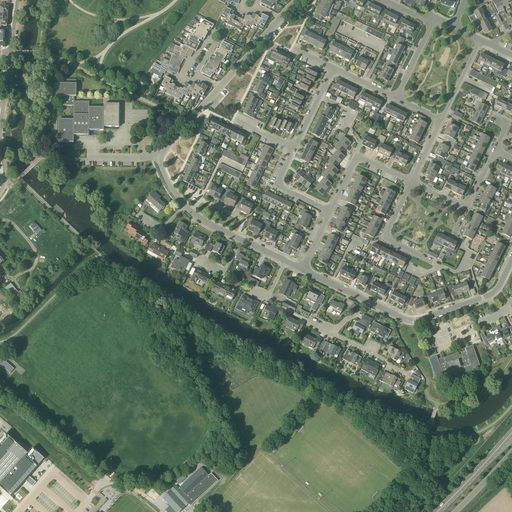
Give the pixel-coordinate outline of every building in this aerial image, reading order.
[(264,0),(262,0),(261,3),(267,6),(266,8),(270,10),(273,5),(274,6),(275,3),(268,0),(264,0)] [(329,8),(331,4),(323,0),(322,0),(320,4),(329,8)] [(355,6),(354,8),(357,9),(358,7),(361,8),(360,10),(363,12),(366,6),(363,5),(364,2),(361,0),(358,0),(355,6)] [(497,10),(502,7),(498,0),(493,3),(497,10)] [(327,13),(329,8),(320,4),(318,9),(327,13)] [(372,14),(375,7),(370,4),(368,7),(366,6),(363,12),(365,13),(366,11),(372,14)] [(8,12),(8,6),(0,5),(0,12),(9,13),(9,12),(8,12)] [(380,20),(382,14),(380,13),(381,10),(375,7),(372,14),(371,16),(373,17),(373,18),(376,20),(377,19),(376,22),(378,23),(380,20)] [(229,14),(231,10),(226,8),(221,18),(226,20),(228,17),(231,19),(233,16),(229,14)] [(476,18),(484,14),(481,8),(473,12),(476,18)] [(324,18),(327,13),(318,9),(313,18),(321,22),(322,18),(324,18)] [(338,12),(335,18),(341,20),(342,21),(345,16),(338,12)] [(389,22),(392,15),(387,13),(385,16),(382,14),(380,20),(388,24),(389,22)] [(479,23),(486,20),(484,14),(476,18),(479,23)] [(236,21),(233,20),(235,16),(233,15),(233,16),(231,19),(228,17),(226,20),(225,23),(232,27),(231,28),(232,29),(236,21)] [(252,17),(248,15),(248,16),(246,15),(243,20),(244,20),(242,24),(244,26),(250,28),(251,25),(252,23),(250,21),(252,18),(252,17)] [(252,18),(250,21),(252,23),(251,25),(256,28),(257,28),(259,22),(257,21),(258,17),(259,17),(255,15),(253,19),(252,18)] [(256,28),(256,29),(257,30),(257,29),(258,29),(258,28),(262,30),(263,27),(264,28),(269,18),(262,15),(260,18),(258,17),(257,21),(259,22),(257,28),(256,28)] [(396,28),(399,23),(397,21),(398,18),(392,15),(389,22),(388,24),(396,28)] [(240,19),(238,22),(236,21),(232,29),(233,29),(234,28),(241,32),(244,26),(242,24),(244,20),(243,20),(240,19)] [(208,30),(210,27),(212,28),(214,25),(203,20),(202,24),(201,23),(200,25),(207,29),(208,30)] [(482,29),(489,25),(486,20),(479,23),(482,29)] [(406,30),(409,24),(403,21),(402,24),(399,23),(396,28),(399,30),(400,28),(406,30)] [(206,36),(208,32),(205,31),(207,29),(200,25),(198,24),(197,27),(198,27),(196,30),(206,36)] [(409,24),(406,30),(404,33),(407,34),(410,36),(411,33),(415,26),(409,24)] [(484,34),(492,31),(489,25),(482,29),(484,34)] [(206,36),(196,30),(193,29),(191,33),(193,34),(192,36),(199,39),(201,40),(202,37),(205,38),(206,36)] [(308,43),(312,34),(307,32),(308,30),(304,29),(301,36),(304,37),(302,41),(308,43)] [(317,48),(322,39),(319,38),(322,32),(321,32),(322,32),(320,30),(319,31),(312,45),(317,48)] [(312,45),(319,31),(317,36),(312,34),(308,43),(312,45)] [(199,46),(200,43),(198,41),(199,39),(192,36),(190,35),(189,37),(188,36),(186,40),(188,41),(199,46)] [(322,39),(317,48),(322,50),(327,41),(322,39)] [(334,54),(339,45),(334,43),(335,41),(332,39),(331,42),(329,46),(331,48),(329,51),(334,54)] [(186,40),(184,43),(186,44),(185,46),(194,50),(194,51),(196,52),(199,46),(188,41),(186,40)] [(231,50),(233,47),(234,45),(224,40),(220,47),(220,48),(229,52),(231,53),(232,51),(231,50)] [(394,51),(401,54),(404,48),(401,47),(402,44),(397,41),(395,44),(397,45),(394,51)] [(176,46),(174,50),(180,53),(185,56),(187,53),(191,56),(194,51),(194,50),(185,46),(183,45),(182,49),(176,46)] [(339,56),(344,47),(339,45),(334,54),(339,56)] [(169,47),(167,51),(173,54),(171,58),(182,63),(184,59),(179,57),(180,53),(174,50),(169,47)] [(218,49),(217,49),(215,52),(225,57),(227,54),(228,55),(229,52),(220,48),(220,47),(219,47),(218,49)] [(344,59),(348,50),(344,47),(339,56),(344,59)] [(276,60),(280,53),(274,50),(270,57),(267,55),(266,59),(274,63),(276,60)] [(348,50),(344,59),(349,61),(350,59),(352,60),(354,60),(357,52),(354,50),(353,52),(348,50)] [(399,59),(401,54),(394,51),(392,56),(399,59)] [(215,52),(214,55),(215,55),(214,58),(213,57),(212,58),(222,63),(223,64),(225,61),(226,62),(227,58),(225,57),(215,52)] [(276,60),(274,63),(280,66),(281,63),(285,55),(280,53),(276,60)] [(484,64),(487,57),(481,54),(477,63),(479,64),(480,62),(484,64)] [(282,63),(280,66),(285,69),(287,66),(290,58),(285,55),(281,63),(282,63)] [(396,65),(399,59),(392,56),(389,62),(387,61),(386,64),(392,67),(394,64),(396,65)] [(211,60),(209,59),(208,63),(218,68),(220,64),(220,65),(222,63),(212,58),(212,57),(211,60)] [(359,68),(364,59),(359,57),(355,66),(359,68)] [(489,67),(493,59),(487,57),(484,64),(483,66),(485,67),(486,65),(489,67)] [(163,58),(161,62),(162,63),(173,69),(175,65),(179,68),(182,63),(171,58),(169,61),(163,58)] [(364,59),(359,68),(365,71),(366,68),(369,70),(373,63),(369,61),(368,62),(364,59)] [(495,70),(498,62),(493,59),(489,67),(493,68),(492,70),(494,71),(495,69),(495,70)] [(502,76),(505,70),(503,69),(504,65),(498,62),(495,70),(498,71),(497,74),(499,75),(502,76)] [(155,64),(150,72),(154,74),(151,78),(156,81),(155,82),(158,84),(161,79),(158,78),(158,76),(161,78),(163,73),(165,74),(166,71),(170,74),(172,72),(173,69),(162,63),(161,67),(155,64)] [(216,71),(218,68),(208,63),(205,68),(214,73),(216,74),(217,71),(216,71)] [(384,66),(381,72),(384,73),(390,76),(393,71),(391,69),(392,67),(386,64),(384,66)] [(205,68),(203,67),(200,73),(203,74),(203,76),(210,79),(212,75),(213,75),(214,73),(205,68)] [(316,79),(318,74),(307,68),(305,70),(309,72),(307,75),(316,79)] [(511,78),(511,77),(511,68),(510,68),(508,71),(505,70),(502,76),(505,78),(506,75),(511,78)] [(384,73),(381,79),(383,80),(388,82),(390,76),(384,73)] [(270,86),(273,80),(270,79),(265,77),(262,75),(259,81),(270,86)] [(314,83),(316,79),(307,75),(306,77),(303,75),(302,77),(312,82),(314,83)] [(172,85),(169,83),(170,80),(165,77),(160,87),(166,90),(167,87),(170,88),(172,85)] [(312,82),(302,77),(300,77),(299,79),(302,80),(301,83),(310,87),(312,82)] [(76,84),(76,80),(66,80),(66,84),(55,84),(54,96),(63,96),(63,106),(74,106),(73,120),(58,120),(58,143),(73,143),(74,135),(89,136),(89,131),(104,131),(104,127),(119,127),(119,104),(104,104),(104,108),(89,108),(89,102),(74,102),(74,96),(76,96),(76,84)] [(270,86),(259,81),(256,86),(264,90),(267,85),(270,86)] [(340,92),(344,84),(338,81),(334,89),(340,92)] [(307,92),(310,87),(301,83),(300,85),(297,84),(296,86),(307,92)] [(177,88),(174,86),(174,85),(172,84),(172,85),(170,88),(167,87),(166,90),(164,93),(172,96),(171,98),(172,98),(177,88)] [(198,86),(195,84),(193,88),(191,87),(189,91),(192,92),(190,95),(191,95),(196,97),(198,94),(197,94),(199,91),(196,90),(198,86)] [(202,84),(201,85),(199,84),(198,86),(196,90),(199,91),(197,94),(198,94),(196,97),(195,99),(193,103),(196,104),(200,96),(203,97),(208,87),(202,84)] [(347,95),(351,87),(344,84),(340,92),(347,95)] [(186,89),(184,88),(183,90),(181,94),(184,95),(189,98),(191,95),(190,95),(192,92),(189,91),(191,87),(191,86),(188,85),(186,89)] [(266,91),(264,90),(256,86),(253,92),(257,93),(256,96),(263,100),(265,95),(264,95),(266,91)] [(302,102),(304,97),(296,93),(298,90),(291,87),(289,91),(293,92),(292,94),(295,95),(294,98),(302,102)] [(353,98),(357,90),(351,87),(347,95),(353,98)] [(180,88),(179,89),(177,88),(172,98),(173,99),(173,97),(181,101),(184,95),(181,94),(183,90),(180,88)] [(365,104),(369,96),(362,93),(359,101),(365,104)] [(370,110),(376,99),(369,96),(365,104),(364,106),(364,107),(370,110)] [(251,97),(248,103),(256,106),(259,108),(262,102),(259,101),(251,97)] [(300,107),(302,102),(294,98),(293,100),(290,99),(288,101),(291,103),(292,102),(300,107)] [(503,110),(507,102),(498,98),(494,106),(503,110)] [(378,110),(382,102),(376,99),(370,110),(371,109),(372,107),(375,109),(373,114),(374,115),(372,119),(375,120),(375,121),(376,122),(379,115),(377,114),(378,110)] [(298,111),(300,107),(292,102),(291,103),(290,105),(287,103),(286,106),(285,108),(293,112),(294,109),(298,111)] [(511,114),(511,104),(507,102),(503,110),(511,114)] [(256,106),(248,103),(246,108),(253,112),(256,113),(259,108),(256,106)] [(484,116),(488,107),(480,103),(476,112),(475,112),(484,116)] [(331,110),(331,109),(332,108),(326,105),(325,107),(327,108),(326,111),(336,116),(339,109),(334,107),(332,110),(331,110)] [(390,116),(394,108),(387,105),(383,113),(390,116)] [(253,112),(246,108),(243,114),(254,119),(255,116),(252,115),(253,112)] [(396,119),(400,112),(394,108),(390,116),(396,119)] [(333,121),(336,116),(326,111),(324,115),(323,116),(333,121)] [(475,112),(476,112),(474,111),(472,115),(474,116),(471,121),(479,125),(484,116),(475,112)] [(403,123),(407,115),(400,112),(396,119),(400,121),(398,125),(400,126),(397,131),(400,133),(403,127),(401,126),(403,123)] [(287,119),(289,115),(286,114),(285,118),(284,119),(284,120),(280,129),(284,131),(288,123),(286,122),(287,119)] [(274,129),(278,120),(275,119),(277,116),(275,115),(269,126),(274,129)] [(321,116),(319,120),(330,125),(331,123),(332,121),(333,122),(333,121),(323,116),(324,115),(322,115),(322,116),(321,116)] [(284,119),(285,118),(283,117),(282,118),(280,122),(278,120),(274,129),(279,131),(280,129),(284,120),(284,119)] [(214,130),(218,122),(213,120),(207,130),(210,132),(211,129),(214,130)] [(330,126),(330,125),(319,120),(316,124),(326,129),(328,126),(330,126)] [(416,125),(424,129),(427,124),(419,120),(416,125)] [(288,123),(284,131),(289,134),(292,128),(294,129),(297,124),(292,121),(291,124),(288,123)] [(218,135),(223,125),(218,122),(214,130),(217,132),(216,134),(218,135)] [(446,129),(456,134),(458,135),(461,130),(463,127),(457,124),(456,123),(454,127),(450,124),(449,125),(448,125),(446,129)] [(324,134),(326,129),(316,124),(314,129),(324,134)] [(225,136),(229,128),(223,125),(218,135),(221,137),(222,134),(225,136)] [(422,134),(424,129),(416,125),(414,130),(422,134)] [(229,128),(225,136),(228,137),(227,140),(229,141),(230,138),(234,131),(229,128)] [(322,139),(324,134),(314,129),(311,134),(318,138),(319,139),(320,138),(322,139)] [(453,139),(456,134),(446,129),(444,134),(445,134),(444,135),(453,139)] [(420,139),(422,134),(414,130),(412,135),(420,139)] [(236,141),(240,133),(234,131),(230,138),(236,141)] [(240,133),(236,141),(241,144),(241,145),(244,146),(246,141),(244,140),(245,136),(240,133)] [(367,148),(371,139),(367,138),(368,135),(364,133),(360,140),(363,142),(362,145),(367,148)] [(371,139),(367,148),(372,151),(374,146),(377,148),(380,142),(383,137),(379,135),(377,139),(375,137),(374,141),(371,139)] [(417,144),(420,139),(412,135),(409,140),(411,141),(410,143),(414,145),(415,143),(417,144)] [(476,137),(475,139),(478,141),(487,145),(489,139),(481,135),(479,138),(476,137)] [(339,143),(346,149),(351,143),(344,137),(339,143)] [(307,145),(315,149),(318,144),(310,140),(307,145)] [(474,143),(472,145),(473,145),(475,146),(484,150),(487,145),(478,141),(476,144),(474,143)] [(202,142),(199,148),(207,152),(209,153),(211,148),(212,148),(212,147),(206,144),(202,142)] [(341,154),(346,149),(339,143),(334,148),(337,151),(341,154)] [(440,144),(437,150),(446,154),(447,151),(450,153),(452,149),(454,146),(454,145),(448,143),(446,147),(440,144)] [(398,153),(394,161),(399,164),(403,155),(405,152),(400,150),(402,146),(400,145),(399,144),(396,150),(399,152),(399,153),(398,153)] [(313,154),(315,149),(307,145),(305,150),(313,154)] [(380,149),(378,153),(383,156),(387,147),(383,145),(382,145),(380,149)] [(262,152),(270,156),(274,150),(265,146),(262,152)] [(471,148),(470,151),(473,152),(481,156),(484,150),(475,146),(474,150),(471,148)] [(387,147),(383,156),(388,159),(393,150),(387,147)] [(205,155),(207,152),(199,148),(196,153),(200,155),(198,158),(204,161),(205,158),(206,159),(207,158),(208,156),(205,155)] [(311,159),(313,154),(305,150),(303,155),(311,159)] [(444,159),(446,154),(437,150),(435,155),(444,159)] [(344,157),(341,154),(337,151),(332,157),(340,162),(344,157)] [(267,163),(270,156),(262,152),(259,159),(267,163)] [(468,154),(467,156),(470,158),(470,157),(479,161),(481,156),(473,152),(471,155),(468,154)] [(308,164),(311,159),(303,155),(300,160),(306,162),(308,164)] [(403,155),(399,164),(405,167),(409,158),(403,155)] [(335,168),(340,162),(332,157),(328,162),(330,165),(335,168)] [(466,159),(465,162),(467,163),(476,167),(479,161),(470,157),(470,158),(468,161),(466,159)] [(203,164),(204,161),(198,158),(197,161),(193,159),(191,165),(199,168),(201,163),(203,164)] [(264,169),(267,163),(259,159),(256,165),(264,169)] [(505,176),(509,167),(498,162),(495,168),(500,171),(499,173),(503,175),(502,178),(504,179),(506,176),(505,176)] [(462,167),(461,170),(470,174),(471,172),(473,172),(476,167),(467,163),(466,166),(463,165),(462,167)] [(428,169),(437,174),(438,174),(441,169),(430,164),(428,169)] [(196,174),(199,168),(191,165),(188,170),(196,174)] [(261,176),(264,169),(256,165),(252,172),(261,176)] [(338,170),(335,168),(330,165),(326,170),(333,176),(338,170)] [(435,176),(437,174),(428,169),(425,175),(428,176),(426,179),(436,184),(438,179),(436,178),(437,177),(435,176)] [(196,174),(188,170),(185,175),(193,179),(196,181),(198,175),(196,174)] [(300,183),(306,175),(299,170),(293,177),(300,183)] [(328,182),(333,176),(326,170),(321,176),(324,178),(328,182)] [(258,182),(261,176),(252,172),(249,178),(258,182)] [(358,176),(356,180),(364,185),(366,182),(370,184),(371,182),(368,180),(369,178),(361,174),(360,177),(358,176)] [(192,182),(193,179),(185,175),(183,181),(193,186),(194,184),(192,182)] [(307,189),(313,181),(306,175),(300,183),(307,189)] [(453,183),(450,181),(452,178),(450,177),(448,180),(444,188),(450,191),(454,183),(453,183)] [(460,186),(459,185),(456,184),(458,181),(459,178),(457,177),(455,179),(454,183),(450,191),(456,194),(460,186)] [(255,189),(258,182),(249,178),(246,185),(255,189)] [(331,184),(328,182),(324,178),(319,184),(326,190),(331,184)] [(356,180),(354,185),(366,191),(367,189),(363,187),(364,185),(356,180)] [(460,186),(456,194),(461,197),(465,188),(462,187),(463,183),(461,182),(459,185),(460,186)] [(213,197),(217,188),(213,187),(214,184),(211,183),(207,190),(210,191),(208,195),(213,197)] [(321,195),(326,190),(319,184),(314,189),(321,195)] [(493,196),(493,195),(495,192),(498,193),(500,188),(492,184),(490,187),(487,186),(485,192),(493,196)] [(354,185),(352,189),(360,193),(362,191),(365,193),(366,191),(354,185)] [(222,198),(226,190),(222,188),(221,188),(220,190),(217,188),(213,197),(218,200),(219,196),(222,198)] [(352,189),(350,193),(362,199),(363,197),(359,195),(360,193),(352,189)] [(228,205),(233,196),(228,194),(229,192),(226,190),(222,198),(225,199),(223,202),(228,205)] [(380,192),(393,198),(395,194),(386,190),(385,192),(381,190),(380,192)] [(269,203),(273,195),(266,191),(262,200),(269,203)] [(165,205),(159,200),(160,198),(153,192),(144,202),(149,206),(149,205),(159,213),(165,205)] [(391,202),(393,198),(380,192),(379,194),(383,196),(382,198),(391,202)] [(497,196),(493,195),(493,196),(485,192),(482,197),(490,201),(491,200),(492,197),(495,199),(497,196)] [(350,193),(348,197),(356,201),(357,199),(361,201),(362,199),(350,193)] [(275,206),(279,198),(273,195),(269,203),(272,205),(271,207),(274,208),(275,206)] [(238,205),(241,198),(238,196),(237,198),(233,196),(228,205),(233,207),(235,204),(238,205)] [(355,204),(356,201),(348,197),(345,202),(354,206),(358,208),(359,206),(355,204)] [(491,200),(490,201),(482,197),(479,203),(488,207),(488,206),(490,203),(493,204),(494,202),(491,200)] [(244,212),(248,203),(244,201),(245,199),(241,198),(238,205),(240,206),(239,210),(244,212)] [(282,209),(286,201),(279,198),(275,206),(282,209)] [(389,207),(391,202),(382,198),(381,200),(377,199),(376,201),(389,207)] [(288,213),(292,204),(286,201),(282,209),(288,213)] [(387,211),(389,207),(376,201),(375,203),(379,204),(378,207),(387,211)] [(248,203),(244,212),(249,215),(250,211),(253,213),(254,210),(255,208),(257,205),(253,203),(252,205),(248,203)] [(491,207),(488,206),(488,207),(479,203),(477,208),(478,209),(477,211),(484,215),(487,217),(488,215),(485,213),(485,212),(487,208),(490,210),(491,207)] [(384,216),(387,211),(378,207),(377,209),(373,207),(372,209),(376,211),(384,216)] [(340,212),(349,216),(350,213),(354,215),(355,213),(351,212),(343,208),(340,212)] [(301,213),(300,216),(302,217),(301,219),(301,220),(309,223),(311,218),(308,216),(310,213),(303,209),(301,213)] [(348,218),(349,216),(340,212),(338,216),(351,222),(352,220),(348,218)] [(479,223),(480,222),(481,219),(485,221),(486,218),(482,217),(474,214),(471,219),(479,223)] [(369,215),(368,217),(372,219),(371,221),(380,225),(382,221),(373,217),(369,215)] [(253,232),(257,223),(259,220),(258,220),(259,220),(251,216),(251,217),(250,217),(247,225),(249,226),(248,230),(253,232)] [(350,224),(351,222),(338,216),(336,221),(345,225),(346,222),(350,224)] [(504,219),(503,222),(506,223),(511,225),(511,218),(509,217),(509,218),(507,221),(504,219)] [(296,224),(294,227),(301,231),(302,228),(306,229),(309,223),(301,220),(301,219),(298,218),(296,224)] [(480,222),(479,223),(471,219),(469,225),(477,229),(477,228),(479,225),(482,227),(483,224),(480,222)] [(336,221),(334,225),(347,231),(348,229),(344,227),(345,225),(336,221)] [(366,222),(365,224),(378,230),(380,225),(371,221),(370,223),(366,222)] [(130,222),(126,228),(130,230),(128,233),(139,240),(138,240),(138,242),(141,244),(142,242),(142,243),(146,236),(143,234),(142,234),(139,231),(138,231),(140,228),(130,222)] [(266,225),(262,232),(265,234),(263,237),(268,240),(272,232),(273,231),(273,229),(271,228),(271,227),(269,227),(271,224),(267,222),(266,225)] [(183,242),(187,234),(184,233),(187,227),(179,223),(174,233),(180,236),(178,240),(183,242)] [(262,232),(266,225),(263,223),(262,223),(261,225),(257,223),(253,232),(257,235),(259,231),(262,232)] [(500,224),(499,226),(501,227),(503,229),(504,228),(511,232),(511,225),(506,223),(505,226),(502,225),(500,224)] [(365,224),(364,226),(368,227),(367,230),(375,234),(378,230),(365,224)] [(334,225),(332,229),(341,234),(341,233),(342,231),(346,233),(347,231),(334,225)] [(469,225),(466,231),(469,232),(474,234),(475,234),(475,232),(476,231),(479,232),(480,230),(477,228),(477,229),(469,225)] [(272,232),(268,240),(273,242),(275,239),(277,240),(281,232),(283,228),(279,226),(276,229),(275,232),(273,231),(272,232)] [(499,230),(498,233),(501,234),(502,234),(509,238),(511,232),(504,228),(503,229),(502,232),(499,230)] [(291,233),(288,239),(291,240),(298,244),(300,242),(301,242),(302,239),(301,238),(298,237),(299,233),(293,230),(291,233)] [(362,233),(360,238),(364,240),(365,239),(371,242),(373,238),(373,239),(375,234),(367,230),(366,232),(362,230),(361,232),(362,233)] [(465,232),(463,236),(471,240),(472,240),(473,236),(476,237),(476,238),(484,241),(485,239),(485,238),(478,235),(475,234),(474,234),(469,232),(466,231),(465,232)] [(205,237),(196,233),(193,237),(190,242),(201,247),(203,242),(205,237)] [(437,234),(432,244),(435,245),(436,243),(440,245),(439,248),(441,249),(443,246),(442,246),(446,238),(440,235),(437,234)] [(329,235),(327,239),(336,243),(337,241),(341,243),(342,242),(347,245),(350,241),(343,238),(342,241),(338,239),(329,235)] [(142,243),(142,244),(145,246),(146,245),(150,239),(146,237),(142,243)] [(446,238),(442,246),(443,246),(446,248),(444,250),(447,252),(448,249),(447,248),(451,240),(446,238)] [(327,239),(325,243),(338,250),(339,248),(335,246),(336,243),(327,239)] [(296,250),(298,244),(291,240),(289,243),(287,242),(286,245),(285,245),(284,248),(290,251),(292,248),(296,250)] [(447,252),(450,253),(452,254),(453,251),(456,252),(460,244),(457,243),(451,240),(447,248),(448,249),(447,252)] [(221,255),(225,247),(216,243),(212,251),(221,255)] [(325,243),(323,248),(332,252),(333,249),(337,251),(338,250),(325,243)] [(494,249),(502,253),(505,247),(496,243),(494,247),(492,245),(490,248),(493,249),(494,249)] [(374,258),(379,247),(374,244),(370,252),(374,254),(371,259),(373,260),(374,258)] [(155,247),(151,245),(148,251),(157,257),(162,260),(163,259),(165,259),(168,252),(156,245),(155,247)] [(381,257),(385,249),(379,247),(374,258),(375,259),(377,256),(381,257)] [(173,255),(180,258),(180,257),(183,252),(177,248),(173,255)] [(323,248),(321,252),(334,258),(335,256),(331,254),(332,252),(323,248)] [(384,263),(390,252),(385,249),(381,257),(384,259),(383,262),(382,264),(384,265),(385,263),(384,263)] [(499,258),(502,253),(494,249),(493,249),(492,252),(489,251),(488,254),(489,254),(491,255),(491,254),(499,258)] [(196,258),(198,254),(191,250),(189,255),(196,258)] [(321,252),(319,256),(328,261),(329,258),(333,260),(334,258),(321,252)] [(391,263),(395,255),(390,252),(384,263),(385,263),(386,264),(388,261),(391,263)] [(485,256),(483,258),(485,259),(488,260),(497,264),(499,258),(491,254),(491,255),(489,254),(487,257),(486,257),(485,256)] [(395,268),(401,257),(395,255),(391,263),(395,264),(391,273),(393,274),(395,268)] [(244,275),(245,274),(246,274),(248,270),(247,269),(248,266),(247,265),(250,260),(242,256),(239,262),(240,262),(237,269),(242,272),(241,272),(242,274),(243,275),(244,275)] [(319,256),(317,261),(320,262),(318,265),(320,266),(321,263),(325,265),(326,265),(330,267),(331,265),(327,263),(328,261),(319,256)] [(175,259),(171,268),(183,273),(189,262),(180,257),(180,258),(179,261),(175,259)] [(395,268),(397,269),(399,266),(402,268),(406,260),(401,257),(395,268)] [(480,261),(479,263),(482,265),(485,266),(485,265),(494,269),(497,264),(488,260),(486,264),(484,262),(481,261),(480,261)] [(346,278),(349,271),(346,269),(348,265),(343,262),(339,269),(342,270),(340,275),(346,278)] [(267,277),(270,270),(261,265),(259,270),(256,268),(253,274),(262,279),(264,275),(267,277)] [(491,275),(494,269),(485,265),(485,266),(484,269),(481,268),(480,270),(483,271),(491,275)] [(357,278),(360,273),(361,271),(355,268),(353,273),(349,271),(346,278),(352,281),(354,277),(357,278)] [(207,284),(210,277),(196,270),(192,276),(193,277),(190,281),(195,284),(197,279),(207,284)] [(488,281),(491,275),(483,271),(481,274),(478,273),(477,276),(481,277),(488,281)] [(357,278),(356,280),(359,281),(358,284),(364,287),(365,285),(367,280),(367,279),(368,277),(364,275),(363,275),(360,273),(357,278)] [(376,293),(380,286),(376,284),(378,280),(373,277),(370,284),(372,285),(370,290),(376,293)] [(394,289),(399,280),(396,278),(395,280),(391,288),(394,289)] [(459,285),(462,293),(471,289),(468,279),(464,281),(465,283),(459,285)] [(290,292),(294,284),(286,281),(283,287),(282,286),(278,293),(286,297),(289,292),(290,292)] [(230,288),(216,282),(212,291),(231,300),(237,288),(231,285),(230,288)] [(380,286),(376,293),(383,296),(385,291),(388,293),(391,286),(386,283),(384,288),(380,286)] [(14,297),(19,293),(11,284),(5,289),(13,298),(14,297)] [(462,293),(459,285),(454,287),(453,284),(448,286),(448,285),(445,286),(448,294),(451,293),(452,296),(462,293)] [(402,297),(406,288),(404,287),(401,293),(396,303),(403,306),(404,304),(406,305),(409,298),(407,297),(406,298),(402,297)] [(439,301),(445,299),(444,295),(447,294),(445,287),(435,290),(439,301)] [(318,294),(310,290),(306,299),(314,303),(311,310),(315,312),(319,305),(320,305),(325,297),(323,296),(319,293),(318,294)] [(433,303),(439,301),(435,290),(426,294),(428,301),(431,299),(433,303)] [(401,293),(398,291),(397,294),(393,292),(390,299),(396,303),(401,293)] [(258,303),(242,295),(236,307),(235,310),(241,312),(242,310),(253,315),(258,303)] [(414,299),(411,298),(408,305),(411,307),(412,304),(413,304),(415,309),(424,306),(422,299),(418,301),(417,298),(414,299)] [(294,306),(283,301),(281,305),(294,312),(296,307),(298,304),(296,303),(294,306)] [(339,304),(332,301),(326,311),(331,313),(332,311),(335,312),(337,311),(341,313),(344,305),(340,303),(339,304)] [(283,311),(273,306),(272,309),(266,307),(262,316),(272,321),(276,313),(281,315),(283,311)] [(367,330),(372,319),(363,315),(358,325),(356,324),(351,333),(358,336),(359,333),(362,334),(364,329),(367,330)] [(300,323),(288,318),(284,326),(296,332),(297,329),(300,330),(304,323),(300,322),(300,323)] [(505,321),(502,323),(503,325),(504,327),(505,329),(509,337),(510,337),(511,337),(511,336),(511,334),(511,325),(508,327),(506,323),(505,321)] [(387,337),(390,331),(374,322),(369,331),(371,332),(374,334),(376,331),(378,332),(377,335),(383,338),(384,336),(387,337)] [(498,325),(495,327),(497,330),(502,339),(502,340),(502,341),(505,339),(509,337),(505,329),(504,327),(500,329),(499,327),(498,325)] [(491,330),(488,331),(490,335),(493,341),(495,344),(497,348),(499,347),(498,345),(497,345),(496,343),(498,342),(502,340),(502,339),(497,330),(493,332),(491,330)] [(483,333),(480,335),(486,347),(489,345),(488,344),(493,341),(490,335),(485,337),(483,333)] [(317,340),(305,335),(301,343),(313,349),(314,346),(317,348),(321,341),(317,339),(317,340)] [(321,347),(320,350),(322,351),(333,357),(334,355),(337,356),(341,349),(331,345),(330,348),(327,347),(329,344),(326,342),(323,348),(321,347)] [(480,367),(473,346),(465,348),(466,353),(459,355),(458,353),(441,359),(441,358),(437,359),(436,356),(429,359),(437,383),(445,380),(444,377),(446,377),(448,382),(474,373),(472,369),(480,367)] [(404,354),(389,347),(386,352),(384,351),(382,354),(388,357),(389,354),(392,356),(390,358),(396,361),(397,359),(401,361),(404,354)] [(350,356),(348,355),(349,352),(346,350),(342,359),(353,365),(354,363),(358,364),(361,358),(352,353),(350,356)] [(3,364),(1,362),(3,359),(0,356),(0,366),(1,367),(1,366),(10,374),(14,369),(5,362),(3,364)] [(375,377),(378,371),(377,371),(380,366),(366,359),(361,370),(375,377)] [(390,376),(388,375),(388,374),(385,373),(383,378),(381,377),(379,381),(381,382),(392,387),(393,385),(397,387),(400,380),(391,376),(390,376)] [(414,391),(420,380),(411,375),(409,378),(413,379),(411,382),(408,380),(404,390),(413,394),(414,391)] [(5,434),(0,439),(0,486),(11,496),(25,480),(28,476),(44,458),(32,448),(27,453),(5,434)] [(175,485),(162,498),(165,501),(168,504),(166,505),(168,507),(170,506),(175,511),(179,511),(187,505),(190,507),(196,501),(218,481),(211,473),(209,475),(201,467),(179,488),(178,488),(175,485)] [(182,474),(175,481),(179,485),(186,478),(182,474)] [(35,483),(31,479),(27,483),(32,487),(35,483)]
